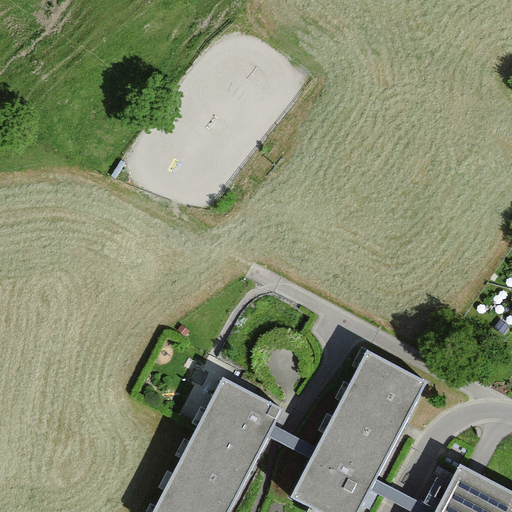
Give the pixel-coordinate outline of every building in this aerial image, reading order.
[(428,383),(367,353),(318,449),(313,460),(292,501),(313,511),(362,511),(373,493),(376,486),(405,429),(428,383)] [(287,409),(225,377),(154,511),(233,511),(270,443),(275,433),(278,427),(287,409)] [(318,449),(275,433),(270,443),(313,460),(318,449)] [(511,511),(511,500),(453,470),(431,511),(511,511)] [(426,511),(376,486),(373,493),(409,511),(426,511)]
